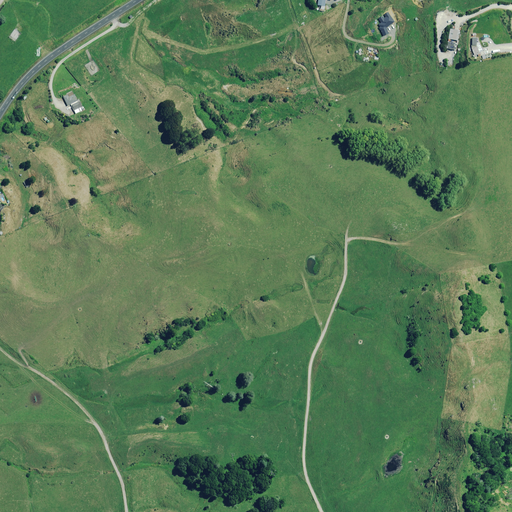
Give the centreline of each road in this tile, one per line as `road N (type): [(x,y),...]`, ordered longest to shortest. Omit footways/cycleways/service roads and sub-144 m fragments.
road 1 (track): [(398,244),(346,240),(344,279),(311,360),(304,468),(321,511)]
road 2 (track): [(0,348),(90,415),(119,475),(126,511)]
road 3 (unclassified): [(0,114),(42,62),(137,0)]
